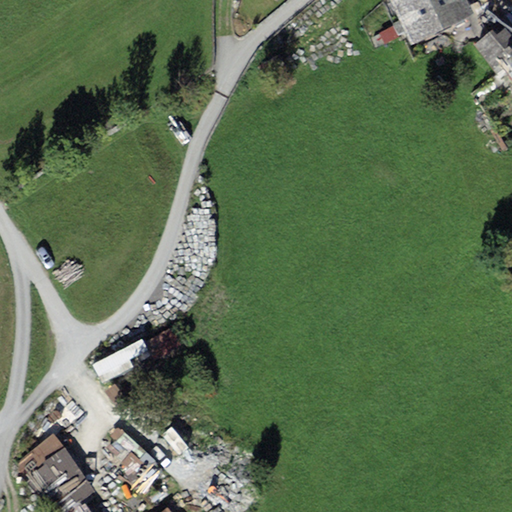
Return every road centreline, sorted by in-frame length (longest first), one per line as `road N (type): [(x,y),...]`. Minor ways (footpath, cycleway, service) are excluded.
road 1 (residential): [(298,0),(233,66),(144,291),(74,348)]
road 2 (track): [(13,243),(23,331),(4,424)]
road 3 (residential): [(0,220),(74,348)]
